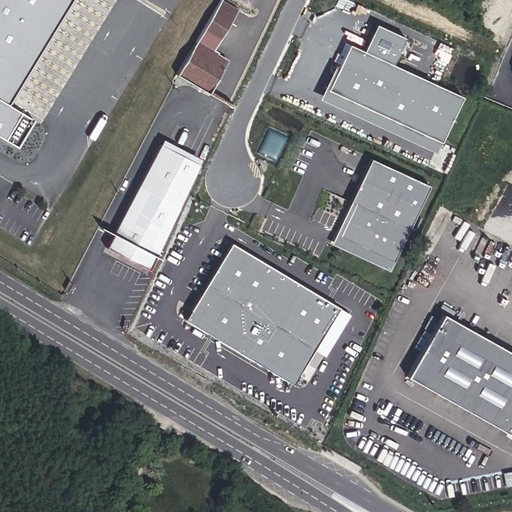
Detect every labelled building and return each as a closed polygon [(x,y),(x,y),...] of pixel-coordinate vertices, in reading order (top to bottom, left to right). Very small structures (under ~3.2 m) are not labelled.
[(8,104),(71,0),(0,0),(0,134),(5,138),(21,112),(8,104)] [(212,87),(227,61),(212,52),(240,4),(234,0),(219,0),(176,74),(184,79),(184,80),(186,81),(187,81),(194,85),(194,86),(196,87),(197,87),(203,90),(203,91),(208,94),(212,87)] [(467,95),(354,41),(332,87),(445,139),(467,95)] [(18,146),(34,119),(21,112),(5,138),(18,146)] [(390,131),(387,138),(424,156),(428,149),(390,131)] [(198,158),(161,138),(103,247),(148,271),(198,158)] [(435,186),(375,157),(333,244),(393,272),(435,186)] [(340,308),(231,244),(185,321),(294,385),(340,308)] [(511,348),(444,310),(407,374),(511,433),(511,348)]
